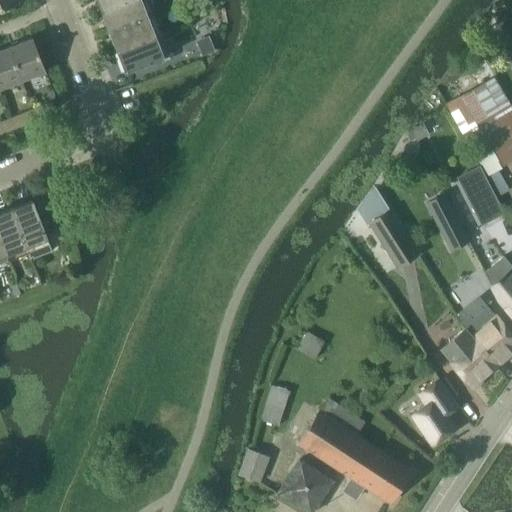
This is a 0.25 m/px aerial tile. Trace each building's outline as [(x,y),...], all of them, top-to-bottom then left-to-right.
[(17,0),(0,0),(0,9),(18,3),(17,0)] [(96,0),(102,12),(132,0),(96,0)] [(141,0),(132,0),(102,12),(109,32),(148,17),(141,0)] [(148,17),(109,32),(118,53),(156,38),(148,17)] [(202,57),(214,52),(208,37),(196,41),(202,57)] [(8,48),(21,81),(45,71),(32,38),(8,48)] [(156,38),(118,53),(126,74),(164,59),(156,38)] [(0,88),(21,81),(8,48),(0,51),(0,88)] [(488,176),(511,162),(511,108),(485,61),(454,82),(441,96),(488,176)] [(42,105),(34,109),(37,117),(55,111),(52,102),(42,105)] [(34,109),(19,114),(22,123),(37,117),(34,109)] [(486,182),(463,193),(481,227),(504,216),(486,182)] [(377,189),(359,213),(366,225),(369,223),(397,268),(419,254),(389,208),(377,189)] [(451,249),(468,240),(445,194),(427,203),(451,249)] [(36,201),(42,216),(53,212),(47,197),(36,201)] [(11,210),(26,248),(30,257),(34,256),(34,257),(51,251),(32,202),(11,210)] [(0,242),(5,256),(26,248),(11,210),(0,214),(0,242)] [(511,266),(504,256),(483,268),(489,281),(498,299),(503,305),(511,315),(511,266)] [(465,329),(496,366),(511,351),(511,334),(496,316),(489,308),(465,329)] [(472,386),(496,366),(465,329),(441,349),(448,357),(447,357),(472,386)] [(307,331),(296,348),(314,359),(324,341),(307,331)] [(432,444),(455,428),(446,415),(458,406),(440,379),(419,394),(426,405),(412,414),(432,444)] [(273,385),(261,419),(279,425),(290,390),(273,385)] [(320,412),(299,444),(352,478),(344,491),(356,499),(364,486),(390,503),(411,472),(356,436),(365,423),(328,399),(320,412)] [(240,469),(238,474),(239,474),(241,475),(260,482),(270,456),(249,448),(248,448),(240,469)] [(299,457),(276,491),(308,511),(313,511),(334,481),(299,457)]
